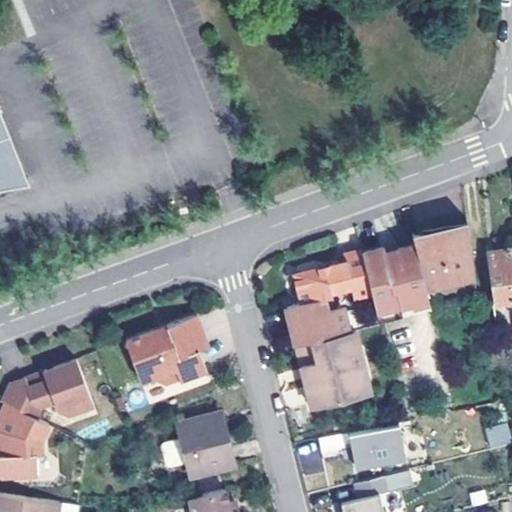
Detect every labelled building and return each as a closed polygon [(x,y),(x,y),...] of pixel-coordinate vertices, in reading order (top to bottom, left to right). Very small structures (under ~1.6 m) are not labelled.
[(0,181),(17,177),(0,133),(0,130),(8,128),(0,106),(0,181)] [(27,174),(8,128),(0,130),(0,133),(17,177),(27,174)] [(444,230),(466,225),(465,219),(409,232),(434,233),(444,230)] [(423,289),(473,277),(466,225),(444,230),(434,233),(409,232),(411,242),(423,289)] [(380,245),(359,251),(361,257),(369,291),(374,310),(399,303),(408,300),(410,305),(426,300),(423,289),(411,242),(394,246),(398,261),(390,261),(389,267),(385,267),(383,266),(384,260),(381,250),(380,245)] [(398,261),(394,246),(381,250),(384,260),(383,266),(385,267),(389,267),(390,261),(398,261)] [(511,365),(511,247),(493,250),(492,246),(487,247),(487,250),(485,251),(500,367),(511,365)] [(361,257),(359,251),(342,256),(343,263),(335,265),(293,276),(299,303),(320,297),(328,295),(326,286),(347,280),(351,297),(369,291),(361,257)] [(325,312),(320,297),(299,303),(284,307),(289,326),(294,345),(345,332),(339,308),(325,312)] [(408,300),(399,303),(401,312),(427,305),(426,300),(410,305),(408,300)] [(153,330),(124,341),(140,381),(152,377),(164,383),(178,378),(179,380),(205,370),(204,368),(198,350),(207,346),(195,315),(165,326),(167,330),(155,335),(153,330)] [(165,326),(153,330),(155,335),(167,330),(165,326)] [(296,350),(295,350),(311,411),(370,394),(353,334),(345,336),(345,332),(294,345),(296,350)] [(11,382),(1,400),(5,402),(35,417),(42,404),(54,402),(56,406),(69,413),(93,404),(77,358),(52,367),(11,382)] [(35,417),(5,402),(0,410),(0,474),(35,473),(35,453),(40,453),(40,439),(48,424),(35,417)] [(220,412),(211,415),(224,467),(234,464),(220,412)] [(189,477),(224,467),(211,415),(176,424),(179,439),(163,443),(161,447),(165,464),(169,466),(185,462),(189,477)] [(483,428),(491,449),(511,441),(511,439),(505,420),(483,428)] [(351,448),(355,467),(406,457),(398,423),(348,433),(351,448)] [(351,448),(348,433),(319,439),(322,454),(351,448)] [(339,502),(341,511),(382,511),(378,493),(385,492),(382,476),(353,483),(357,498),(339,502)] [(224,490),(186,499),(189,511),(232,511),(228,510),(228,506),(227,503),(224,490)] [(76,511),(77,506),(0,494),(0,511),(76,511)] [(228,510),(232,511),(236,511),(235,502),(227,503),(228,506),(228,510)]
